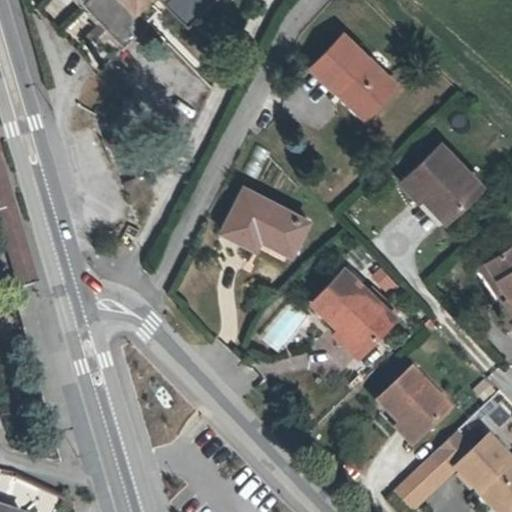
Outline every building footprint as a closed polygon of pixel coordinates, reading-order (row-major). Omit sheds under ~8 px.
[(78,0),(98,20),(110,32),(123,45),(147,21),(135,8),(126,0),(78,0)] [(126,0),(135,8),(147,21),(159,10),(153,4),(156,0),(161,0),(187,25),(212,0),(126,0)] [(110,32),(98,20),(90,28),(102,40),(110,32)] [(343,33),(311,66),(336,90),(342,84),(370,112),(397,85),(343,33)] [(365,118),(370,112),(342,84),(336,90),(365,118)] [(448,217),(481,185),(440,143),(401,181),(417,197),(422,192),(448,217)] [(0,165),(0,203),(10,201),(0,165)] [(143,196),(135,177),(124,182),(131,201),(143,196)] [(291,254),(308,220),(244,187),(221,230),(254,248),(260,238),(291,254)] [(448,217),(422,192),(417,197),(442,222),(448,217)] [(0,220),(20,288),(34,283),(10,201),(0,203),(0,220)] [(291,254),(260,238),(254,248),(286,264),(291,254)] [(511,244),(487,261),(509,295),(505,298),(511,309),(511,244)] [(505,298),(509,295),(487,261),(480,265),(502,300),(505,298)] [(358,354),(394,316),(343,268),(313,301),(340,327),(335,332),(358,354)] [(384,338),(359,355),(367,366),(391,349),(384,338)] [(410,367),(375,400),(397,423),(401,419),(418,437),(448,408),(410,367)] [(410,445),(418,437),(401,419),(397,423),(393,427),(410,445)] [(447,454),(462,440),(455,433),(440,447),(447,454)] [(511,507),(511,462),(487,436),(472,451),(455,468),(477,491),(482,486),(507,511),(511,507)] [(455,468),(472,451),(462,440),(447,454),(440,447),(437,450),(455,468)] [(506,511),(507,511),(482,486),(477,491),(496,511),(506,511)]
